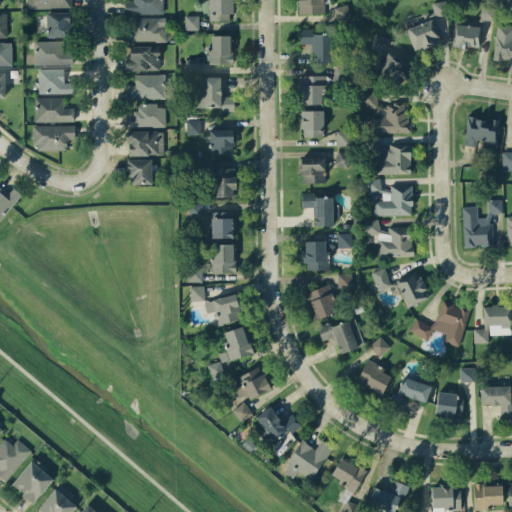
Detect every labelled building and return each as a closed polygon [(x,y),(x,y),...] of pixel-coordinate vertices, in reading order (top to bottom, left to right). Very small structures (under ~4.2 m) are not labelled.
[(27,0),(28,8),(71,7),(70,0),(27,0)] [(163,13),(162,0),(124,0),(124,13),(163,13)] [(232,0),(208,0),(209,20),(232,20),(232,0)] [(322,0),(298,0),(299,14),(323,13),(322,0)] [(446,0),(442,0),(432,2),(434,15),(449,13),(446,0)] [(347,4),(334,7),(337,21),(350,18),(347,4)] [(492,19),(493,7),(481,6),(480,18),(492,19)] [(70,12),(47,12),(47,36),(70,36),(70,12)] [(199,29),(198,14),(184,15),(185,29),(199,29)] [(128,17),(128,40),(166,41),(167,17),(128,17)] [(414,50),(440,42),(433,19),(407,27),(414,50)] [(463,46),(480,46),(480,25),(454,24),(453,44),(463,44),(463,46)] [(494,59),(511,59),(511,25),(495,25),(494,59)] [(313,61),(331,62),(332,33),(313,33),(313,28),(300,28),(300,43),(313,43),(313,61)] [(371,47),(384,51),(388,37),(375,33),(371,47)] [(208,64),(232,64),(233,35),(209,34),(208,64)] [(34,65),(72,64),(72,51),(63,51),(62,40),(33,40),(34,65)] [(0,65),(12,65),(11,41),(0,41),(0,65)] [(159,46),(130,45),(130,57),(126,56),(125,69),(159,70),(159,46)] [(380,77),(402,82),(409,56),(386,51),(380,77)] [(199,58),(185,58),(185,73),(200,72),(199,58)] [(64,68),(38,68),(38,93),(73,93),(72,82),(64,82),(64,68)] [(164,73),(135,74),(135,84),(125,84),(126,98),(164,98),(164,73)] [(299,103),(323,103),(324,75),(299,75),(299,103)] [(221,76),(203,76),(203,85),(195,85),(196,107),(222,106),(222,111),(234,110),(234,95),(221,96),(221,76)] [(364,108),(377,107),(376,93),(363,93),(364,108)] [(63,97),(35,97),(35,121),(74,121),(74,107),(63,108),(63,97)] [(408,132),(408,102),(378,103),(378,118),(368,118),(368,133),(408,132)] [(126,126),(165,126),(165,103),(138,103),(138,112),(126,112),(126,126)] [(323,136),(324,110),(301,109),(301,136),(323,136)] [(499,118),(465,117),(464,143),(485,144),(485,145),(498,146),(499,118)] [(200,119),(186,119),(187,134),(200,133),(200,119)] [(74,125),(34,125),(34,150),(67,149),(67,139),(75,139),(74,125)] [(233,128),(209,129),(210,155),(233,154),(233,128)] [(128,155),(164,154),(163,130),(127,131),(128,155)] [(349,130),(336,130),(337,144),(349,144),(349,130)] [(411,144),(389,143),(389,145),(373,145),(373,151),(383,151),(383,158),(374,158),(374,173),(410,174),(411,144)] [(334,165),(348,167),(350,152),(336,150),(334,165)] [(502,170),(511,169),(511,150),(501,151),(502,170)] [(325,182),(324,156),(301,157),(301,182),(325,182)] [(152,183),(152,158),(128,159),(129,184),(152,183)] [(235,167),(208,168),(209,196),(236,196),(235,167)] [(411,184),(390,185),(390,188),(381,189),(380,178),(367,178),(367,193),(381,193),(381,200),(373,200),(373,214),(412,213),(411,184)] [(0,218),(22,194),(13,186),(7,192),(0,186),(0,218)] [(314,225),(332,225),(332,217),(338,217),(338,204),(332,204),(332,196),(314,196),(314,192),(302,192),(301,205),(314,205),(314,225)] [(462,206),(463,246),(492,245),(491,213),(502,212),(502,198),(487,199),(487,217),(477,217),(477,206),(462,206)] [(187,216),(201,217),(202,202),(188,201),(187,216)] [(212,237),(234,237),(234,211),(212,211),(212,237)] [(338,246),(351,246),(351,232),(338,232),(338,246)] [(329,268),(328,252),(333,252),(333,240),(304,241),(304,269),(329,268)] [(235,272),(236,243),(212,243),(211,272),(235,272)] [(202,281),(202,267),(189,267),(189,281),(202,281)] [(377,290),(391,286),(385,267),(371,271),(377,290)] [(406,307),(430,296),(417,269),(394,280),(406,307)] [(337,273),(337,287),(351,287),(351,273),(337,273)] [(304,293),(315,319),(338,310),(328,283),(304,293)] [(191,300),(204,299),(203,285),(190,285),(191,300)] [(204,301),(207,313),(216,310),(219,324),(241,318),(234,293),(204,301)] [(411,333),(429,338),(432,328),(446,332),(443,341),(459,346),(469,308),(441,300),(434,324),(414,319),(411,333)] [(511,334),(511,305),(483,305),(483,328),(473,328),(473,342),(488,342),(488,334),(511,334)] [(317,326),(322,340),(334,336),(340,353),(365,344),(355,317),(331,326),(329,321),(317,326)] [(253,352),(244,325),(223,332),(229,349),(218,353),(222,362),(253,352)] [(390,346),(380,335),(369,345),(380,356),(390,346)] [(224,375),(220,360),(207,364),(211,378),(224,375)] [(392,371),(366,360),(356,383),(382,394),(392,371)] [(241,384),(234,388),(239,398),(247,394),(249,399),(271,387),(259,365),(237,376),(241,384)] [(460,381),(475,381),(474,367),(460,367),(460,381)] [(431,385),(416,380),(402,375),(393,405),(404,408),(408,396),(426,402),(431,385)] [(510,385),(480,385),(480,404),(500,403),(500,416),(511,415),(511,403),(510,403),(510,385)] [(460,417),(464,394),(438,390),(434,413),(460,417)] [(240,421),(252,413),(244,401),(232,409),(240,421)] [(292,413),(281,421),(270,406),(255,416),(260,423),(255,427),(267,444),(289,428),(292,432),(301,426),(292,413)] [(0,474),(6,480),(31,450),(17,438),(12,444),(4,437),(0,442),(0,474)] [(315,448),(301,439),(282,471),(293,478),(297,471),(311,479),(332,446),(321,439),(315,448)] [(33,458),(11,483),(33,502),(55,477),(33,458)] [(366,469),(340,458),(332,474),(341,478),(338,484),(355,492),(366,469)] [(409,485),(395,480),(390,492),(373,485),(367,502),(392,511),(394,511),(400,495),(405,497),(409,485)] [(70,511),(77,505),(70,499),(74,494),(60,482),(38,507),(43,511),(70,511)] [(502,483),(473,484),(473,508),(494,508),(494,504),(502,503),(502,483)] [(432,511),(461,510),(460,485),(431,486),(432,511)] [(97,511),(88,503),(79,511),(97,511)]
